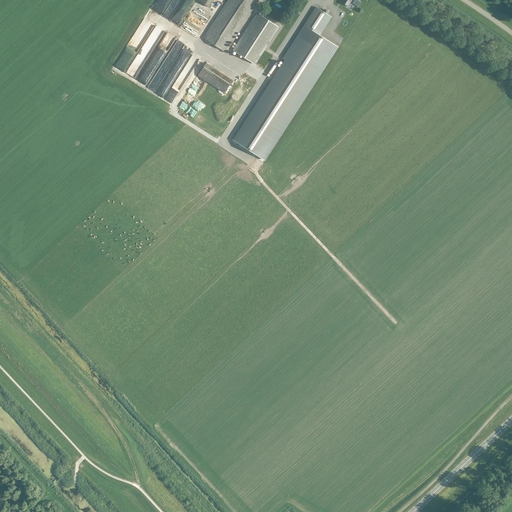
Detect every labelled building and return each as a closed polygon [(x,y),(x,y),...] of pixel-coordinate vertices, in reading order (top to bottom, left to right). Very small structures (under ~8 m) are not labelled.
[(182,16),(183,17),(192,0),(191,0),(171,0),(163,16),(178,24),(182,16)] [(258,0),(227,0),(203,38),(225,52),(258,0)] [(264,160),(337,47),(320,36),(319,36),(329,20),(330,18),(331,17),(327,15),(324,13),(316,7),(283,58),(286,60),(284,62),(234,140),(264,160)] [(234,50),(255,64),(279,27),(257,13),(234,50)] [(179,37),(161,67),(168,72),(184,46),(186,48),(188,44),(185,42),(186,41),(179,37)] [(162,39),(150,57),(157,61),(159,58),(157,56),(162,49),(163,50),(168,43),(162,39)] [(130,48),(138,52),(141,45),(134,41),(130,48)] [(144,44),(140,54),(146,56),(151,46),(144,44)] [(175,79),(183,64),(176,60),(168,75),(175,79)] [(198,76),(224,93),(233,80),(206,63),(198,76)]
